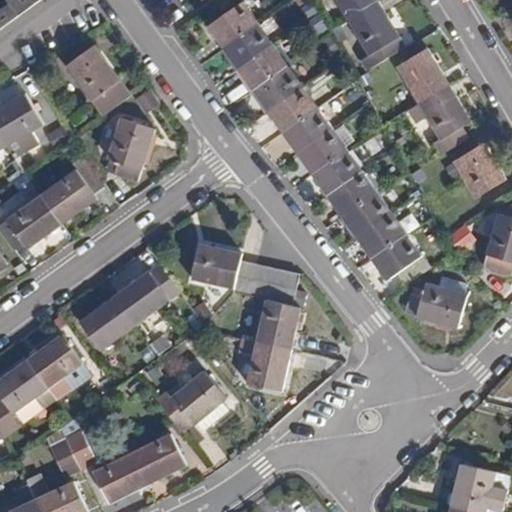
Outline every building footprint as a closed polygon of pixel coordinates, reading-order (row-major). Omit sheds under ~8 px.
[(6,0),(18,16),(40,0),(6,0)] [(378,0),(336,0),(370,55),(361,61),(367,71),(406,47),(401,38),(378,0)] [(209,26),(389,280),(423,256),(377,190),(365,174),(244,2),(209,26)] [(0,10),(0,23),(11,16),(5,7),(0,10)] [(341,26),(334,30),(342,43),(349,39),(341,26)] [(67,66),(103,117),(131,96),(95,46),(67,66)] [(463,128),(473,122),(428,48),(397,67),(420,103),(408,110),(416,123),(427,116),(441,138),(435,142),(443,154),(469,138),(463,128)] [(146,92),(137,98),(145,112),(155,106),(146,92)] [(0,108),(0,149),(8,145),(16,158),(40,143),(32,130),(44,123),(26,93),(0,108)] [(122,119),(109,159),(111,160),(118,162),(115,174),(138,182),(142,170),(156,130),(122,119)] [(64,132),(52,140),(56,147),(68,140),(64,132)] [(455,162),(477,198),(507,180),(485,143),(455,162)] [(7,221),(28,249),(98,199),(95,194),(105,187),(84,157),(73,164),(77,171),(7,221)] [(118,162),(111,160),(107,172),(115,174),(118,162)] [(373,169),(365,174),(377,190),(384,185),(373,169)] [(500,214),(485,266),(491,273),(503,276),(511,275),(511,206),(507,210),(505,215),(500,214)] [(467,227),(454,237),(463,249),(476,240),(467,227)] [(200,245),(192,279),(235,289),(241,261),(243,254),(200,245)] [(0,269),(8,264),(0,252),(0,269)] [(249,296),(256,264),(241,261),(235,289),(234,292),(249,296)] [(271,267),(256,264),(249,296),(264,299),(271,267)] [(286,271),(271,267),(264,299),(267,300),(279,302),(286,271)] [(150,271),(80,322),(101,351),(171,300),(150,271)] [(301,274),(286,271),(279,302),(293,306),(301,274)] [(443,277),(440,287),(465,294),(467,284),(443,277)] [(427,283),(423,297),(412,294),(407,311),(418,314),(417,316),(459,329),(469,295),(465,294),(440,287),(427,283)] [(267,300),(258,341),(242,338),(239,352),(255,355),(248,385),(282,393),(302,308),(293,306),(279,302),(267,300)] [(63,335),(0,380),(0,395),(1,397),(0,396),(0,428),(4,437),(21,425),(13,414),(35,398),(44,410),(72,390),(63,378),(84,363),(63,335)] [(164,338),(154,346),(161,355),(171,347),(164,338)] [(159,356),(153,348),(142,355),(148,364),(159,356)] [(196,360),(184,369),(193,381),(205,371),(196,360)] [(152,393),(183,432),(192,424),(194,426),(198,422),(223,402),(228,398),(206,371),(205,371),(193,381),(173,397),(163,385),(152,393)] [(223,402),(198,422),(205,431),(230,410),(223,402)] [(76,418),(62,429),(66,437),(81,430),(76,418)] [(62,429),(47,438),(51,446),(67,439),(62,429)] [(66,437),(67,439),(81,469),(96,462),(81,430),(66,437)] [(95,472),(110,504),(188,465),(172,434),(95,472)] [(51,446),(65,476),(81,469),(67,439),(51,446)] [(511,476),(463,464),(452,508),(468,511),(487,511),(489,509),(494,486),(509,489),(511,478),(511,476)] [(10,511),(89,511),(75,481),(51,493),(41,474),(27,481),(29,484),(17,490),(24,505),(10,511)] [(494,486),(489,509),(501,511),(504,511),(509,489),(494,486)]
